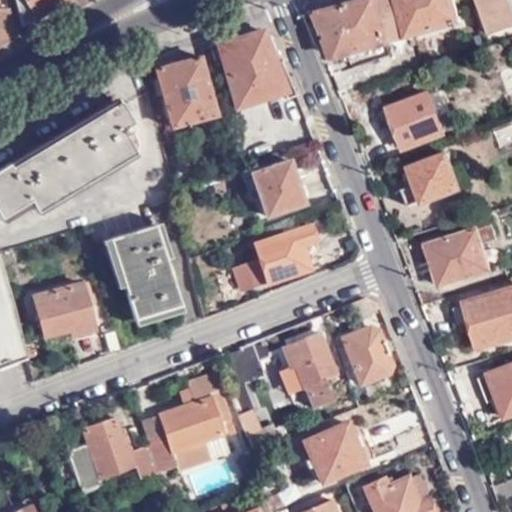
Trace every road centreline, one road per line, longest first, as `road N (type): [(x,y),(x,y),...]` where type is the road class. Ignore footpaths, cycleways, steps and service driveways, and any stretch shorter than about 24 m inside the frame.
road 1 (residential): [(0,422),(382,267)]
road 2 (residential): [(282,0),(382,267)]
road 3 (residential): [(382,267),(473,511)]
road 4 (primary): [(67,42),(190,0)]
